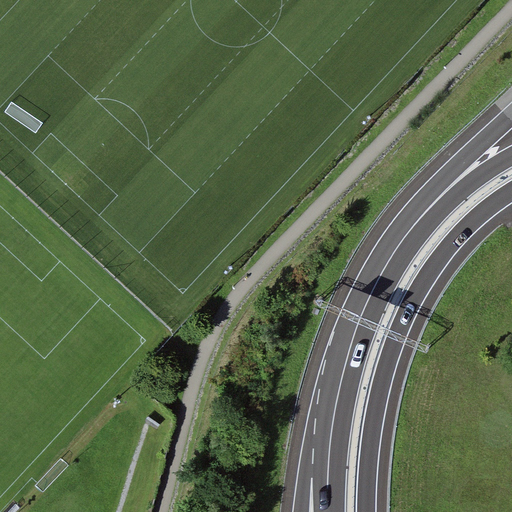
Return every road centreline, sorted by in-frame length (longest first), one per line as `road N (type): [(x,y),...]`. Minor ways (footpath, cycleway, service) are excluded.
road 1 (motorway): [(511,155),(464,187),(401,260),(363,340),(328,481)]
road 2 (motorway): [(367,511),(379,395),(410,309),(466,229),(511,194)]
road 3 (motorway): [(511,115),(388,241),(345,329),(326,402)]
